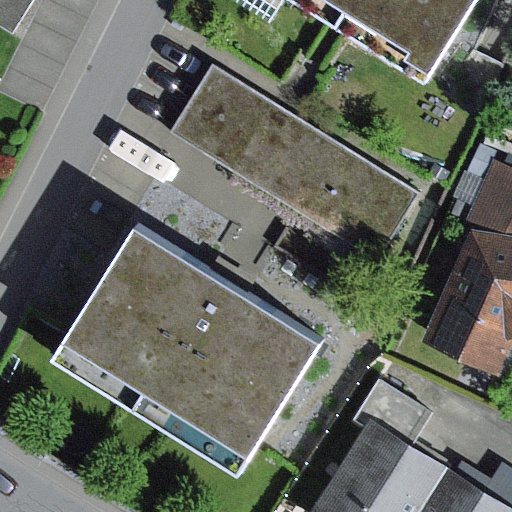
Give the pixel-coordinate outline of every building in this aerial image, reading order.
[(35,0),(0,0),(0,29),(12,37),(35,0)] [(478,0),(290,0),(426,86),(478,0)] [(420,196),(215,70),(174,136),(379,266),(420,196)] [(511,170),(494,163),(454,246),(464,247),(420,344),(496,379),(511,348),(511,170)] [(315,351),(128,234),(47,365),(234,485),(315,351)] [(353,422),(364,430),(368,423),(411,449),(435,415),(379,382),(353,422)] [(411,449),(368,423),(364,430),(311,511),(421,511),(448,471),(411,449)] [(511,469),(502,463),(484,494),(511,510),(511,469)] [(511,511),(511,510),(484,494),(448,471),(421,511),(511,511)]
